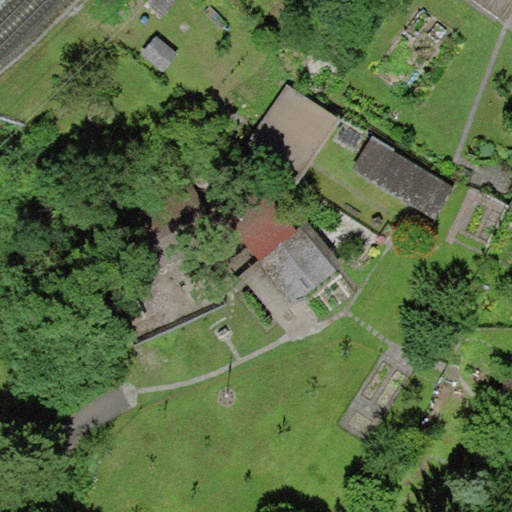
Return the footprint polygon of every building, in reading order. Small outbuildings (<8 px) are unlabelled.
[(156,0),(153,4),(163,14),(174,0),(156,0)] [(511,5),(511,0),(477,0),(503,18),(511,5)] [(155,39),(145,53),(164,67),(175,54),(155,39)] [(338,120),(288,88),(247,152),(297,184),(338,120)] [(452,188),(374,140),(356,168),(434,216),(452,188)] [(335,271),(301,228),(254,266),(288,308),(335,271)]
